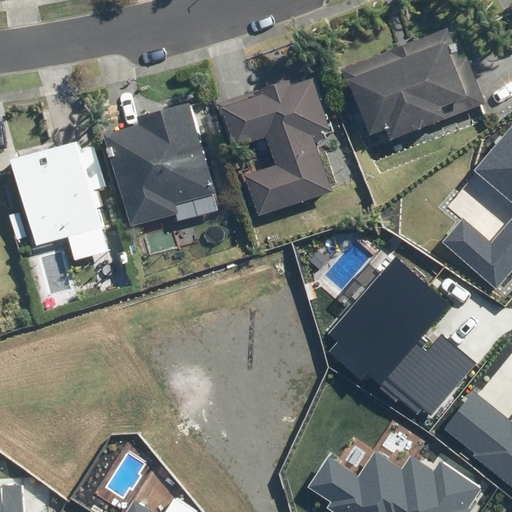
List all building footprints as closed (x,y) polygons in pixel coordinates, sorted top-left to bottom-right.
[(447,32),(347,69),(371,134),(388,127),(392,137),(485,102),(468,58),(458,61),(447,32)] [(334,189),(317,139),(334,133),(312,66),(261,84),(262,88),(220,103),(235,147),(248,143),(257,171),(246,175),(259,214),(334,189)] [(142,125),(104,136),(130,227),(179,213),(177,205),(218,194),(191,97),(138,111),(142,125)] [(442,242),(497,288),(511,270),(511,126),(475,169),(511,200),(511,216),(491,241),(464,217),(442,242)] [(103,199),(88,146),(11,168),(36,253),(101,234),(92,202),(103,199)] [(424,408),(432,415),(478,364),(444,334),(427,352),(417,342),(450,305),(398,257),(328,334),(339,343),(330,353),(362,382),(368,375),(397,401),(400,398),(418,415),(424,408)] [(107,360),(117,396),(184,377),(174,340),(107,360)] [(472,392),(444,428),(476,452),(471,458),(511,489),(511,416),(509,420),(472,392)] [(469,511),(483,491),(439,462),(433,471),(411,456),(402,469),(374,451),(357,477),(326,456),(306,486),(330,502),(326,509),(330,511),(469,511)] [(0,511),(24,511),(23,484),(0,484),(0,511)] [(167,511),(136,494),(125,511),(167,511)]
